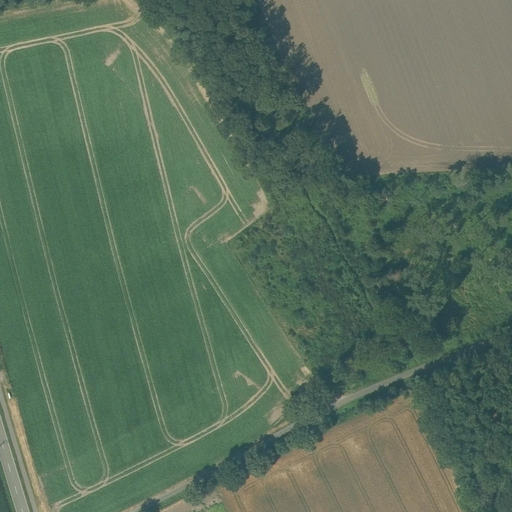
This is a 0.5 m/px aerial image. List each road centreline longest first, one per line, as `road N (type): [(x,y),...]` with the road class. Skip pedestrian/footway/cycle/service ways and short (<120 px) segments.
road 1 (track): [(134,0),(168,30),(326,225),(386,327),(430,365),(486,450),(505,511)]
road 2 (unclassified): [(134,511),(307,422),(511,335)]
